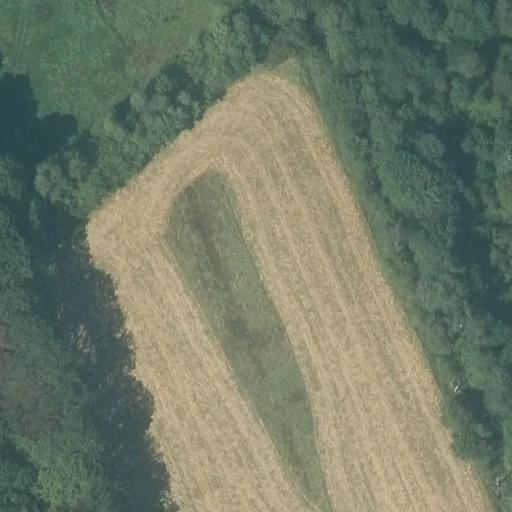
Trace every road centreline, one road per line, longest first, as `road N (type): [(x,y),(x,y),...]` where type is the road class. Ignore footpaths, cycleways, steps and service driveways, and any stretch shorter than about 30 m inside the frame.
road 1 (track): [(301,0),(511,487)]
road 2 (track): [(53,511),(43,456),(0,355)]
